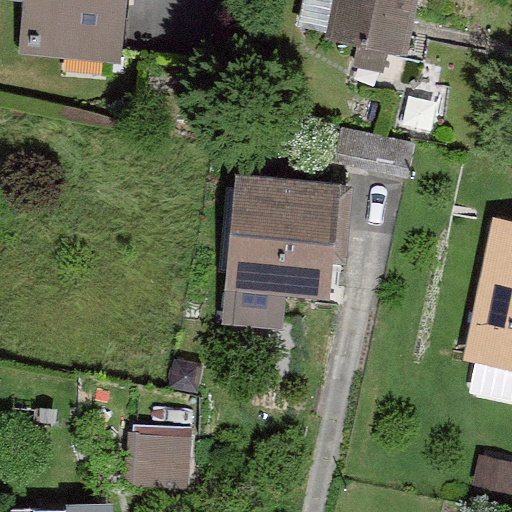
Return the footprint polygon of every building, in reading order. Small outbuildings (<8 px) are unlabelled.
[(23,0),(19,51),(121,61),(127,0),(23,0)] [(417,0),(333,0),(326,36),(407,52),(417,0)] [(236,169),(222,321),(284,326),(287,290),(330,294),(333,259),(347,261),(354,180),(236,169)] [(511,211),(499,209),(476,350),(511,355),(511,211)] [(192,483),(195,421),(130,417),(126,479),(192,483)] [(474,484),(511,491),(511,461),(480,455),(474,484)]
